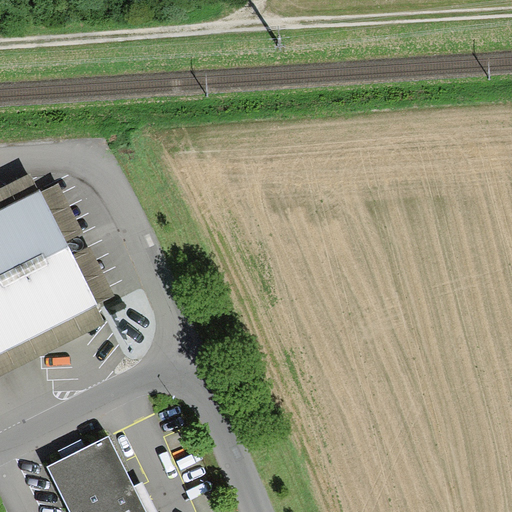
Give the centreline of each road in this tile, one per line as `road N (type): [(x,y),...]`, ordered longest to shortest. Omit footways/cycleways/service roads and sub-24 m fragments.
road 1 (track): [(0,41),(511,9)]
road 2 (residential): [(258,511),(191,353),(0,450)]
